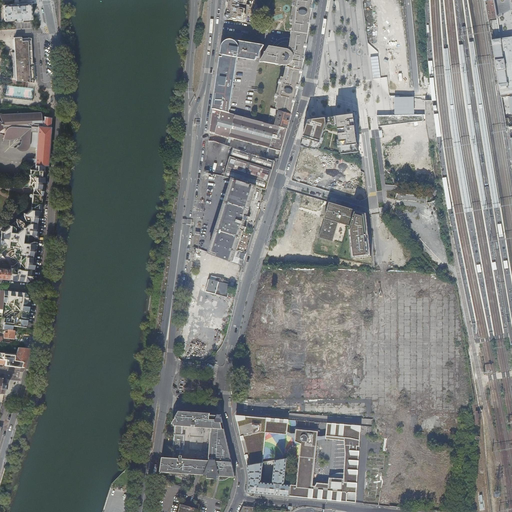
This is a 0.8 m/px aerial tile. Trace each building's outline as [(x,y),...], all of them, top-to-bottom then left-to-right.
[(230,0),(228,14),(231,18),(249,21),(251,9),(252,3),(249,3),(248,0),(230,0)] [(294,28),(310,31),(314,0),(295,0),(292,22),(294,23),(294,28)] [(495,0),(484,0),(488,20),(489,20),(497,19),(499,19),(496,0),(495,0)] [(12,21),(21,20),(31,20),(30,3),(25,4),(25,3),(24,3),(16,3),(10,4),(9,4),(9,5),(2,5),(2,13),(3,21),(12,21)] [(500,39),(497,19),(489,20),(493,40),(494,40),(500,39)] [(292,38),(291,43),(306,45),(308,47),(309,39),(310,31),(294,28),(292,38)] [(13,58),(15,58),(16,75),(14,76),(14,79),(16,78),(16,80),(34,82),(33,63),(32,63),(31,38),(21,38),(21,36),(13,37),(14,52),(11,52),(13,58)] [(504,38),(500,39),(494,40),(493,40),(494,47),(497,71),(499,81),(501,95),(501,97),(502,96),(511,94),(511,37),(508,38),(504,38)] [(224,43),(223,54),(240,57),(253,59),(255,60),(261,56),(259,53),(255,53),(255,50),(261,52),(265,44),(237,39),(230,39),(225,42),(224,43)] [(271,45),(261,61),(276,63),(288,65),(304,68),(308,47),(306,45),(291,43),(291,48),(271,45)] [(475,82),(490,182),(494,206),(499,205),(476,59),(475,51),(474,43),(469,43),(472,65),(475,82)] [(474,155),(477,175),(480,193),(483,208),(488,207),(479,154),(475,130),(473,114),(472,109),(471,105),(470,98),(468,83),(465,61),(464,53),(463,45),(459,45),(462,67),(464,84),(467,110),(470,131),(474,155)] [(456,152),(459,178),(465,208),(471,207),(463,154),(455,101),(451,66),(449,48),(444,49),(445,67),(447,84),(449,101),(453,131),(456,152)] [(218,84),(215,108),(220,109),(225,110),(231,111),(240,57),(223,54),(219,81),(221,81),(221,85),(218,84)] [(304,68),(288,65),(286,76),(283,76),(280,87),(278,96),(277,100),(278,101),(277,108),(278,108),(281,109),(293,112),(296,100),(298,91),(304,68)] [(395,114),(414,114),(414,97),(394,97),(395,114)] [(276,158),(277,158),(280,158),(280,156),(276,155),(276,154),(251,147),(252,142),(278,148),(277,151),(282,152),(289,127),(277,124),(231,111),(225,110),(220,109),(215,108),(211,131),(221,133),(230,136),(228,144),(234,146),(263,156),(277,157),(276,158)] [(277,124),(289,127),(293,112),(281,109),(278,118),(279,118),(277,124)] [(50,128),(51,118),(47,118),(43,117),(43,120),(43,121),(41,121),(40,113),(2,115),(0,114),(0,120),(1,123),(0,122),(0,130),(3,129),(5,130),(5,132),(3,140),(6,140),(9,140),(12,140),(15,139),(17,138),(20,138),(21,140),(21,143),(19,145),(18,147),(16,148),(18,150),(20,152),(24,152),(27,150),(28,147),(29,133),(31,133),(36,133),(36,127),(50,128)] [(323,149),(358,157),(352,115),(303,121),(298,144),(307,146),(323,149)] [(388,116),(379,116),(379,126),(392,126),(399,126),(409,125),(425,125),(425,115),(419,115),(417,115),(415,115),(408,115),(406,115),(398,115),(395,115),(392,116),(388,116)] [(36,133),(35,148),(33,166),(39,167),(44,167),(47,168),(50,128),(36,127),(36,133)] [(220,141),(228,144),(230,136),(221,133),(220,141)] [(398,145),(380,146),(381,165),(399,164),(398,145)] [(249,182),(259,185),(268,188),(277,158),(276,158),(277,157),(263,156),(234,146),(226,175),(234,178),(243,181),(245,175),(251,177),(249,182)] [(424,181),(425,167),(397,165),(396,179),(424,181)] [(43,172),(44,167),(39,167),(33,166),(29,168),(27,183),(22,183),(22,187),(33,187),(33,189),(40,190),(41,172),(43,172)] [(249,214),(259,185),(249,182),(251,177),(245,175),(243,181),(234,178),(210,251),(232,260),(233,257),(235,258),(245,229),(247,229),(251,215),(249,214)] [(447,180),(443,180),(444,188),(446,200),(447,207),(451,207),(447,180)] [(331,203),(321,236),(333,240),(339,219),(352,223),(352,226),(348,226),(352,260),(373,257),(368,214),(331,203)] [(9,279),(23,281),(23,276),(28,277),(35,228),(33,226),(35,224),(37,213),(37,207),(32,207),(32,208),(26,213),(23,213),(23,215),(18,219),(16,219),(15,221),(10,225),(8,225),(8,227),(7,242),(2,242),(1,247),(3,249),(6,247),(14,248),(13,255),(17,260),(17,262),(12,266),(11,266),(10,269),(9,279)] [(0,278),(9,279),(10,269),(0,267),(0,278)] [(224,282),(226,278),(219,276),(218,280),(210,278),(207,289),(229,296),(232,284),(224,282)] [(23,293),(3,291),(2,305),(7,305),(12,310),(11,312),(7,316),(6,319),(4,319),(4,323),(6,323),(6,325),(6,326),(7,327),(8,328),(9,328),(10,327),(10,326),(11,325),(11,324),(20,325),(23,324),(24,322),(25,319),(26,310),(27,303),(26,303),(26,302),(25,301),(24,300),(23,300),(23,301),(22,300),(23,293)] [(28,349),(21,349),(18,348),(15,356),(14,356),(13,361),(22,362),(20,367),(23,368),(28,349)] [(231,477),(236,477),(228,443),(224,428),(223,422),(221,414),(218,414),(217,420),(208,419),(208,413),(180,411),(173,424),(175,424),(172,458),(165,457),(164,472),(164,475),(176,476),(178,477),(181,478),(183,480),(185,481),(187,481),(188,481),(190,479),(192,474),(193,470),(194,470),(195,460),(183,459),(183,458),(181,458),(181,450),(184,450),(185,436),(182,436),(183,427),(215,429),(213,461),(214,461),(213,469),(209,469),(209,471),(209,475),(209,478),(218,479),(219,476),(220,476),(219,481),(222,481),(225,480),(226,480),(230,478),(231,478),(231,477)] [(289,418),(238,414),(249,465),(264,462),(263,432),(287,434),(289,418)] [(289,418),(287,434),(297,441),(298,426),(321,429),(319,441),(327,439),(329,421),(297,419),(289,418)] [(321,429),(298,426),(297,441),(302,444),(301,459),(298,484),(291,483),(290,495),(357,502),(363,424),(329,421),(327,439),(346,441),(347,451),(345,478),(331,477),(330,482),(319,481),(317,484),(315,484),(319,441),(321,429)] [(384,455),(368,453),(366,468),(371,469),(367,497),(375,498),(379,470),(382,470),(384,455)] [(250,491),(290,495),(291,483),(286,483),(288,457),(277,459),(274,481),(262,479),(264,462),(249,465),(251,476),(250,491)] [(182,499),(178,511),(198,511),(199,509),(200,504),(182,499)]
